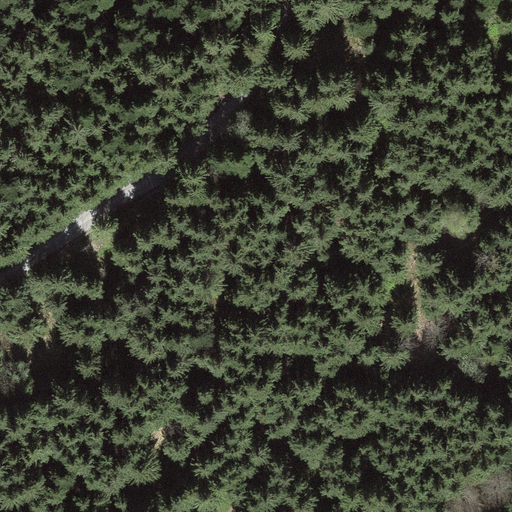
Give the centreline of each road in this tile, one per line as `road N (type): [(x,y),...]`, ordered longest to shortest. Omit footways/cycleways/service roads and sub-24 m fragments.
road 1 (unclassified): [(0,283),(219,128),(260,74),(295,0)]
road 2 (track): [(237,511),(407,307),(511,214)]
